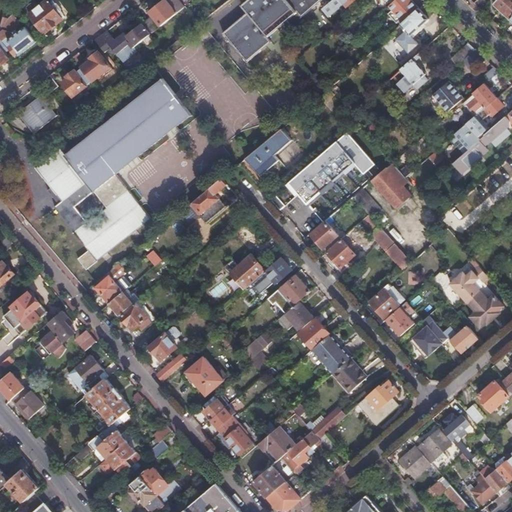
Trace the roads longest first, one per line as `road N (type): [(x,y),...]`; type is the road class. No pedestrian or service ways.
road 1 (residential): [(0,207),(257,511)]
road 2 (residential): [(257,196),(432,401)]
road 3 (residential): [(0,98),(126,0)]
road 4 (residential): [(0,411),(86,511)]
